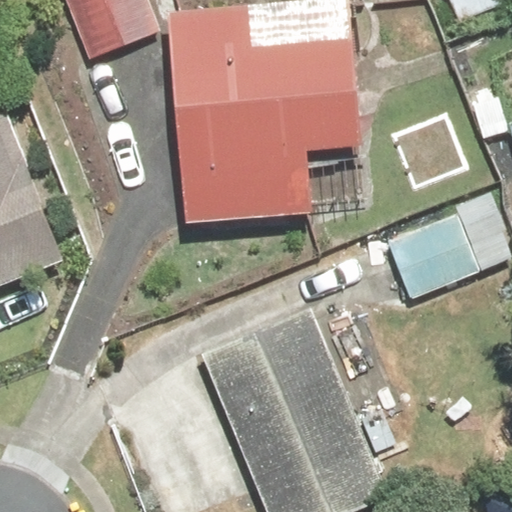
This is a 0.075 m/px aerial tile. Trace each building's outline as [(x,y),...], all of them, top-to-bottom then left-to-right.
[(149,0),(62,0),(84,54),(159,23),(149,0)] [(452,0),(458,13),(490,0),(452,0)] [(344,2),(162,18),(181,229),(308,218),(302,159),(357,154),(344,2)] [(0,286),(57,264),(0,124),(0,286)] [(511,231),(488,190),(395,243),(431,305),(511,258),(511,231)] [(308,312),(201,358),(268,511),(355,511),(389,497),(308,312)]
